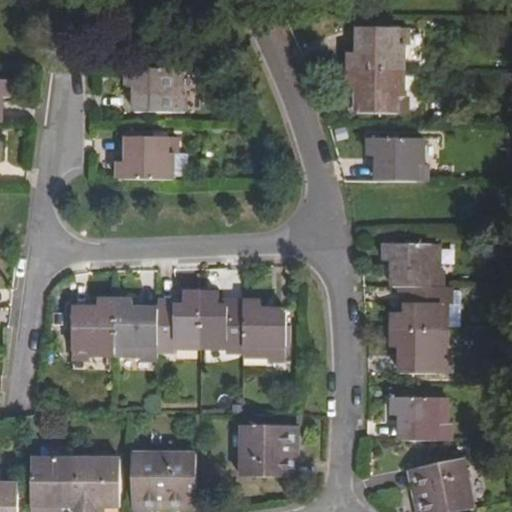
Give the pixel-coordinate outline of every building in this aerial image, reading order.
[(350,73),(403,73),(403,48),(407,48),(408,31),(358,30),(358,47),(363,47),(363,57),(350,56),(350,73)] [(182,96),(182,71),(129,70),(129,88),(141,89),(141,96),(135,97),(134,114),(186,115),(186,97),(182,96)] [(403,73),(350,73),(349,89),(361,90),(361,99),(357,99),(357,115),(406,116),(407,98),(402,98),(403,73)] [(0,124),(2,125),(2,108),(0,107),(0,98),(10,98),(10,81),(0,81),(0,124)] [(120,181),(173,182),(173,156),(176,156),(176,139),(127,139),(127,156),(132,156),(132,166),(121,165),(120,181)] [(378,182),(427,183),(428,165),(425,165),(424,141),(371,140),(371,157),(382,157),(382,165),(378,165),(378,182)] [(403,290),(444,290),(445,272),(441,272),(441,248),(387,247),(387,264),(399,264),(400,272),(395,272),(395,290),(403,290)] [(444,290),(403,290),(403,308),(407,308),(407,316),(395,316),(395,332),(447,333),(448,309),(453,309),(453,291),(444,290)] [(201,350),(201,296),(184,295),(184,308),(175,308),(175,303),(159,302),(158,310),(158,354),(174,354),(174,350),(201,350)] [(244,355),(244,303),(228,303),(228,308),(218,309),(218,296),(201,296),(201,350),(227,351),(227,355),(244,355)] [(115,357),(115,303),(99,302),(99,315),(90,314),(90,309),(72,310),(71,361),(87,361),(88,356),(115,357)] [(158,362),(158,354),(158,310),(133,310),(133,303),(115,303),(115,357),(141,358),(141,361),(158,362)] [(244,303),(244,355),(244,359),(270,360),(270,363),(288,363),(289,312),(271,312),(271,316),(261,316),(261,303),(244,303)] [(447,333),(395,332),(394,350),(407,350),(407,359),(402,359),(402,375),(452,376),(452,360),(447,360),(447,333)] [(401,425),(401,442),(451,443),(451,425),(446,425),(447,400),(394,400),(394,417),(406,416),(406,425),(401,425)] [(244,415),(237,415),(236,464),(284,464),(285,430),(294,430),(295,416),(244,415)] [(133,443),(132,498),(149,498),(150,486),(183,487),(184,444),(133,443)] [(48,495),(73,496),(74,449),(29,448),(29,500),(48,500),(48,495)] [(74,449),(73,496),(73,505),(95,505),(95,495),(118,495),(118,450),(74,449)] [(423,511),(463,511),(480,509),(470,458),(425,467),(431,498),(421,500),(423,511)] [(0,511),(17,511),(17,473),(0,473),(0,511)]
